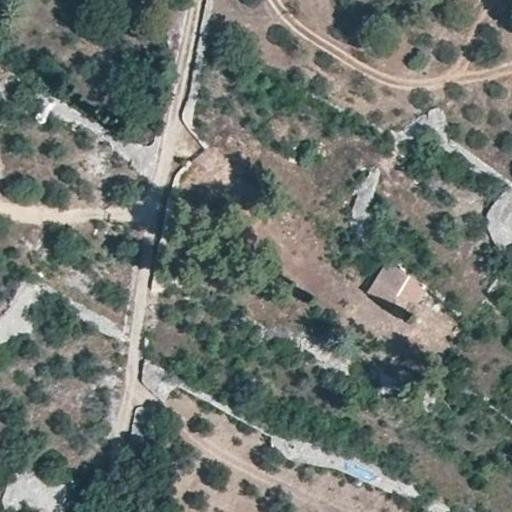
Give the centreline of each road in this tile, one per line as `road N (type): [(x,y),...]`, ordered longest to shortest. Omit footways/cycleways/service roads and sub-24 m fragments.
road 1 (track): [(112,511),(118,436),(199,0)]
road 2 (track): [(275,0),(310,37),(396,85),(511,76)]
